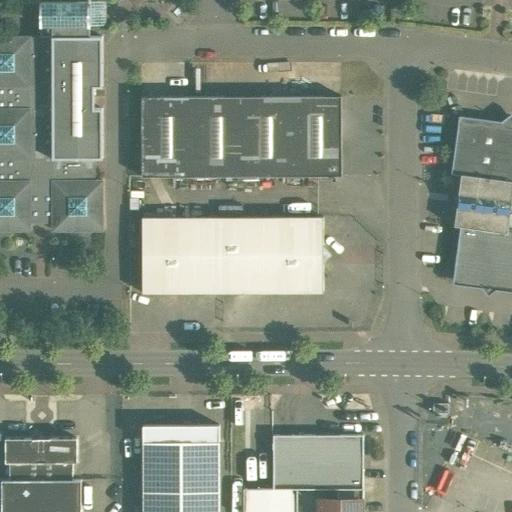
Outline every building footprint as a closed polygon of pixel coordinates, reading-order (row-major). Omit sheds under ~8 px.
[(90,0),(41,0),(41,37),(90,37),(90,18),(100,18),(100,9),(90,9),(90,0)] [(90,37),(41,37),(41,38),(30,38),(30,37),(0,37),(0,230),(31,231),(31,222),(53,222),(53,231),(103,231),(103,182),(95,182),(95,159),(103,159),(103,109),(95,109),(95,87),(103,87),(103,37),(90,37)] [(341,96),(142,96),(142,176),(342,175),(341,96)] [(511,113),(501,121),(459,116),(451,173),(461,174),(454,225),(460,226),(453,283),(482,287),(488,295),(496,289),(511,291),(511,113)] [(323,217),(142,217),(142,292),(323,292),(323,263),(331,254),(323,245),(323,217)] [(449,403),(433,403),(433,413),(449,413),(449,403)] [(219,424),(143,425),(143,442),(219,441),(219,424)] [(363,434),(337,434),(333,430),(323,430),(318,435),(273,435),(273,488),(273,489),(297,489),(337,488),(363,488),(363,434)] [(77,437),(5,437),(5,462),(10,462),(73,462),(77,462),(77,437)] [(219,511),(219,441),(143,442),(143,511),(219,511)] [(73,462),(10,462),(10,479),(73,479),(73,462)] [(10,479),(1,479),(1,511),(81,511),(81,479),(73,479),(10,479)] [(297,511),(297,489),(273,489),(273,488),(243,488),(243,511),(297,511)] [(363,488),(337,488),(337,500),(363,500),(363,488)] [(337,500),(319,500),(319,511),(363,511),(363,500),(337,500)]
